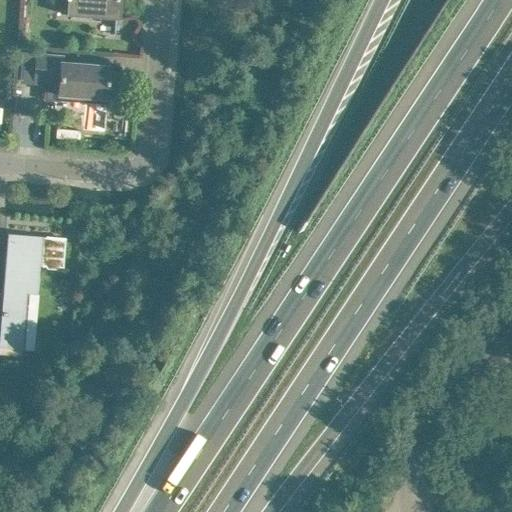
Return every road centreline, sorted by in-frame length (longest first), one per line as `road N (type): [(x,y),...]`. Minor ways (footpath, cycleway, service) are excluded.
road 1 (motorway): [(501,0),(160,511)]
road 2 (motorway): [(384,0),(118,511)]
road 3 (motorway): [(223,511),(511,78)]
road 4 (motorway): [(270,511),(511,209)]
road 5 (residential): [(162,0),(142,169),(0,161)]
road 6 (unclassified): [(414,511),(422,444),(444,402),(511,328)]
